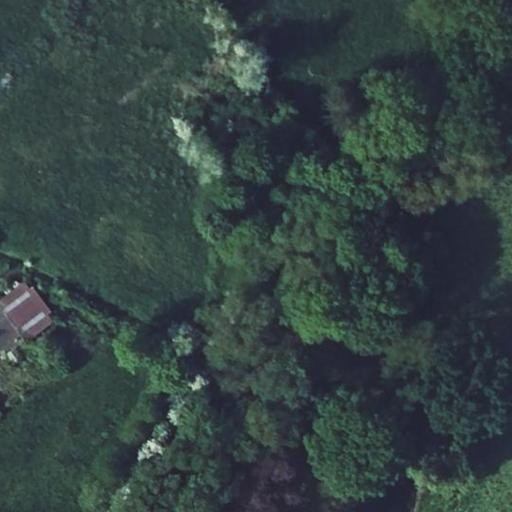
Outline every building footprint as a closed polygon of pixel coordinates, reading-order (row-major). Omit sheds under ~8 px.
[(200,147),(236,182),(248,168),(213,134),(240,102),(278,151),(302,132),(261,78),(258,81),(242,68),(209,103),(202,97),(185,116),(208,139),(200,147)] [(285,202),(304,218),(321,193),(303,179),(285,202)] [(0,282),(0,332),(4,339),(29,323),(24,315),(7,290),(1,281),(0,282)] [(7,290),(24,315),(31,310),(14,285),(7,290)] [(0,364),(0,396),(29,375),(14,354),(0,364)]
